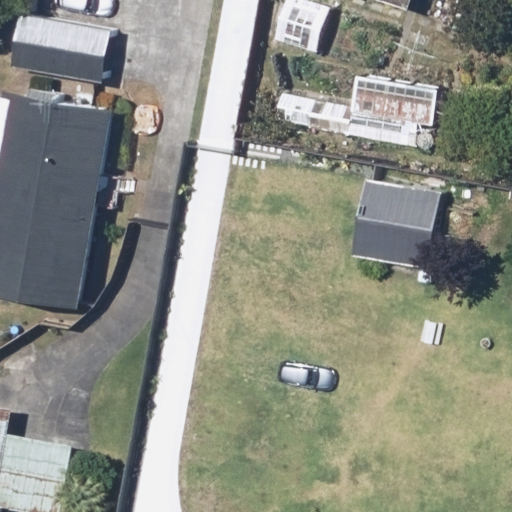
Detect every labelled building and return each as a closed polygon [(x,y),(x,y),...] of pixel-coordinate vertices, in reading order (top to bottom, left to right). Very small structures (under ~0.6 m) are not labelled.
[(27,7),(18,63),(119,81),(128,24),(27,7)] [(292,86),(287,117),(448,145),(459,85),(358,68),(353,97),(292,86)] [(0,293),(99,311),(135,102),(0,78),(0,171),(15,174),(0,259),(0,293)] [(460,192),(381,173),(363,250),(442,269),(460,192)] [(26,420),(0,415),(0,511),(26,511),(28,507),(58,511),(77,511),(90,442),(24,431),(26,420)]
